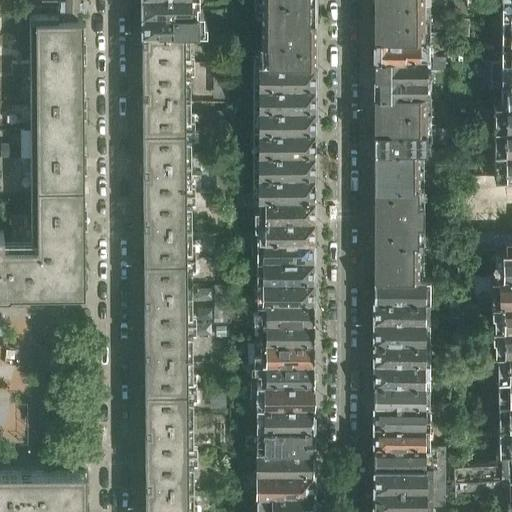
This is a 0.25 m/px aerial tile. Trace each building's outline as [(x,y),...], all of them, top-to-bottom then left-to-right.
[(141,0),(141,9),(190,9),(189,0),(141,0)] [(314,57),(314,16),(314,0),(261,0),(261,57),(314,57)] [(428,38),(428,1),(417,0),(374,0),(374,36),(428,38)] [(511,0),(501,0),(501,13),(511,13),(511,0)] [(85,292),(84,240),(82,17),(77,17),(77,5),(30,5),(30,61),(12,61),(12,74),(30,74),(31,246),(4,246),(4,231),(0,230),(0,287),(7,287),(11,291),(11,293),(85,292)] [(190,9),(141,9),(142,30),(190,29),(206,29),(206,19),(198,18),(198,9),(190,9)] [(511,13),(501,13),(501,36),(511,36),(511,13)] [(190,63),(190,29),(142,30),(142,72),(185,71),(185,63),(190,63)] [(428,38),(374,36),(374,55),(428,56),(428,38)] [(511,36),(501,36),(501,59),(511,59),(511,36)] [(428,56),(374,55),(374,73),(430,74),(430,56),(428,56)] [(314,57),(261,57),(257,57),(257,79),(314,80),(314,57)] [(511,59),(501,59),(501,82),(511,81),(511,59)] [(191,112),(190,71),(185,71),(142,72),(142,127),(194,127),(194,112),(191,112)] [(430,74),(374,73),(374,91),(430,92),(430,74)] [(314,80),(257,79),(257,99),(314,100),(314,80)] [(511,81),(501,82),(500,101),(511,100),(511,81)] [(429,128),(430,92),(374,91),(374,127),(429,128)] [(314,100),(257,99),(257,123),(314,123),(314,100)] [(511,124),(511,100),(500,101),(494,101),(494,113),(498,113),(498,125),(511,124)] [(314,123),(257,123),(257,146),(314,146),(314,123)] [(511,148),(511,124),(498,125),(492,125),(492,137),(498,136),(498,149),(511,148)] [(194,127),(142,127),(143,192),(185,192),(185,183),(191,183),(191,141),(194,141),(194,127)] [(429,128),(374,127),(374,145),(422,146),(429,146),(429,128)] [(12,129),(0,130),(2,153),(14,152),(12,129)] [(422,174),(423,156),(422,146),(374,145),(374,201),(422,201),(423,193),(422,174)] [(314,146),(257,146),(257,168),(314,168),(314,146)] [(511,173),(511,148),(498,149),(493,149),(494,174),(499,174),(511,173)] [(314,168),(257,168),(257,190),(264,190),(314,190),(314,168)] [(314,190),(264,190),(263,202),(254,202),(254,211),(314,211),(314,190)] [(185,192),(143,192),(143,257),(195,257),(195,242),(192,243),(191,201),(186,201),(185,192)] [(423,247),(423,229),(422,210),(422,201),(374,201),(373,275),(423,276),(423,247)] [(314,211),(254,211),(254,221),(264,221),(264,232),(314,233),(314,211)] [(314,233),(264,232),(256,232),(256,257),(314,258),(314,233)] [(511,249),(501,250),(502,275),(511,274),(511,249)] [(195,257),(143,257),(144,322),(187,322),(186,313),(192,313),(192,271),(195,271),(195,257)] [(314,258),(256,257),(256,279),(314,279),(314,258)] [(511,274),(502,275),(500,275),(500,290),(492,290),(492,301),(511,300),(511,274)] [(425,276),(423,276),(373,275),(373,296),(425,297),(425,276)] [(314,279),(256,279),(256,300),(266,300),(314,301),(314,279)] [(425,297),(373,296),(373,317),(425,318),(425,297)] [(314,301),(266,300),(266,312),(254,312),(254,320),(314,320),(314,301)] [(511,300),(492,301),(493,312),(503,312),(504,325),(511,325),(511,300)] [(425,318),(373,317),(373,338),(425,338),(425,318)] [(314,320),(254,320),(254,329),(266,328),(266,341),(314,341),(314,320)] [(187,322),(144,322),(145,387),(196,387),(196,373),(193,373),(192,331),(187,331),(187,322)] [(511,348),(511,325),(504,325),(493,325),(493,338),(504,337),(504,349),(511,348)] [(425,338),(373,338),(373,359),(425,360),(425,338)] [(314,341),(266,341),(266,352),(254,352),(254,361),(314,361),(314,341)] [(511,374),(511,348),(504,349),(497,349),(498,363),(502,363),(502,375),(511,374)] [(425,360),(373,359),(373,380),(424,381),(425,360)] [(314,361),(254,361),(254,370),(266,371),(266,382),(314,382),(314,361)] [(511,374),(502,375),(498,375),(498,388),(503,388),(503,400),(511,399),(511,374)] [(424,381),(373,380),(373,401),(424,402),(424,381)] [(314,382),(266,382),(256,381),(257,404),(314,404),(314,382)] [(196,387),(145,387),(145,452),(187,452),(187,443),(193,443),(193,401),(196,401),(196,387)] [(511,399),(503,400),(504,413),(498,413),(498,425),(503,424),(511,423),(511,399)] [(424,402),(373,401),(373,422),(424,423),(424,402)] [(314,404),(257,404),(257,426),(313,426),(314,404)] [(424,423),(373,422),(373,443),(424,444),(424,423)] [(511,423),(503,424),(504,437),(498,438),(498,449),(507,448),(511,448),(511,423)] [(313,426),(257,426),(257,449),(313,449),(313,426)] [(424,444),(373,443),(373,461),(446,462),(446,452),(424,452),(424,444)] [(511,448),(507,448),(507,459),(454,461),(454,476),(511,472),(511,448)] [(313,449),(257,449),(257,471),(313,471),(313,449)] [(187,452),(145,452),(145,511),(197,511),(197,503),(194,503),(193,461),(188,461),(187,452)] [(446,462),(373,461),(373,481),(446,481),(446,476),(446,462)] [(86,511),(86,471),(0,471),(0,511),(86,511)] [(313,471),(257,471),(257,492),(313,492),(313,471)] [(511,472),(454,476),(446,476),(446,481),(446,490),(508,488),(508,498),(511,497),(511,472)] [(446,481),(373,481),(373,502),(421,502),(446,502),(446,490),(446,481)] [(313,511),(313,492),(257,492),(256,511),(313,511)] [(420,511),(421,502),(373,502),(372,511),(420,511)]
